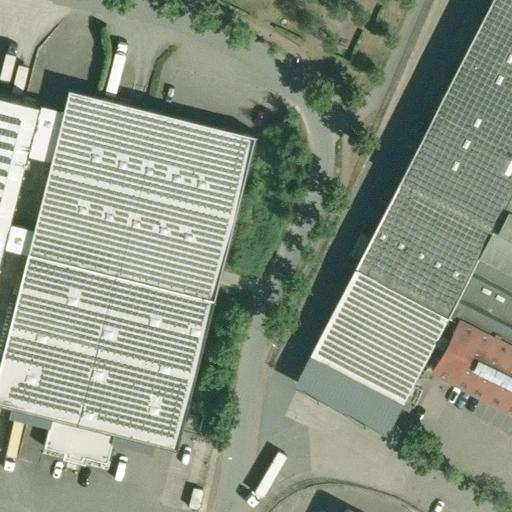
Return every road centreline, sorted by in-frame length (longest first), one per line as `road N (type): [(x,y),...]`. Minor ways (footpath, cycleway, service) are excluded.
road 1 (unclassified): [(320,124),(321,171),(255,345),(223,511)]
road 2 (unclassified): [(320,124),(286,77),(225,39),(99,0)]
